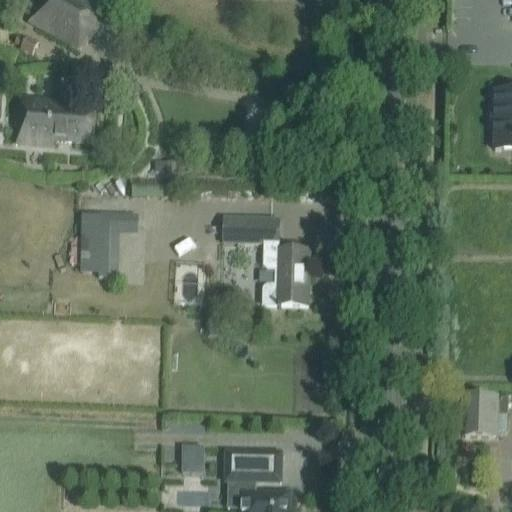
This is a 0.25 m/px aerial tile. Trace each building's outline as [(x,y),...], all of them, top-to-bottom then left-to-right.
[(89,42),(105,10),(84,0),(42,0),(30,23),(80,52),(81,51),(79,50),(85,39),(89,42)] [(19,38),(15,47),(22,50),(21,53),(31,58),(37,45),(27,40),(26,42),(19,38)] [(511,143),(511,94),(496,94),(496,113),(493,113),(493,115),(496,115),(496,123),(493,123),(493,124),(495,124),(495,143),(511,143)] [(58,108),(58,103),(18,100),(15,146),(50,149),(50,143),(93,146),(96,110),(58,108)] [(138,234),(138,218),(101,217),(99,281),(115,281),(116,233),(138,234)] [(238,221),(237,247),(265,248),(278,248),(279,223),(238,221)] [(278,253),(278,248),(265,248),(265,268),(268,271),(276,272),(276,289),(267,289),(264,292),(264,308),(278,308),(278,310),(281,310),(281,308),(308,309),(308,292),(306,292),(306,285),(309,285),(309,254),(278,253)] [(463,398),(461,439),(497,440),(498,416),(507,416),(507,401),(498,401),(498,399),(463,398)] [(241,511),(289,511),(290,496),(256,495),(257,471),(281,472),(281,456),(226,455),(226,484),(242,485),(241,511)]
